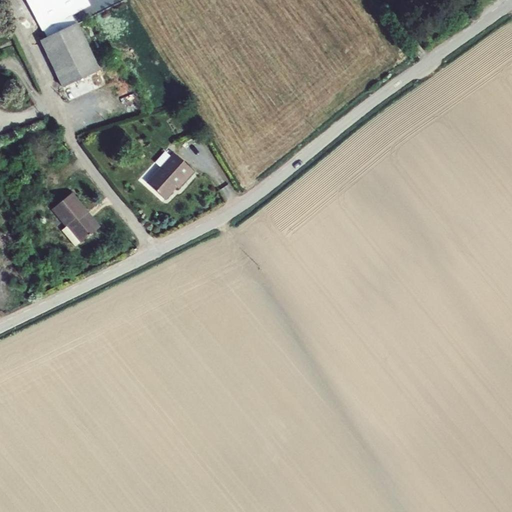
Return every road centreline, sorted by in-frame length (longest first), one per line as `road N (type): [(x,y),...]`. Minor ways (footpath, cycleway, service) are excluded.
road 1 (unclassified): [(154,253),(267,188),(511,2)]
road 2 (unclassified): [(154,253),(66,133),(3,0)]
road 3 (unclassified): [(0,328),(154,253)]
